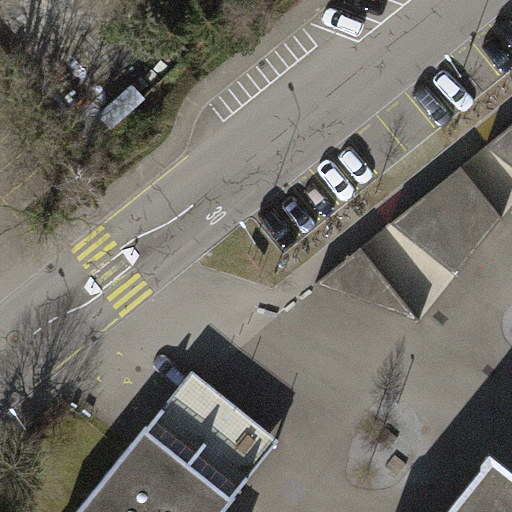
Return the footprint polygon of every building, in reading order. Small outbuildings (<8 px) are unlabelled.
[(511,125),(488,145),(511,164),(511,125)] [(392,223),(457,275),(504,217),(462,166),(392,223)] [(420,320),(359,249),(318,283),(420,320)] [(193,369),(77,511),(223,511),(281,440),(193,369)] [(511,511),(511,467),(491,451),(442,511),(511,511)]
